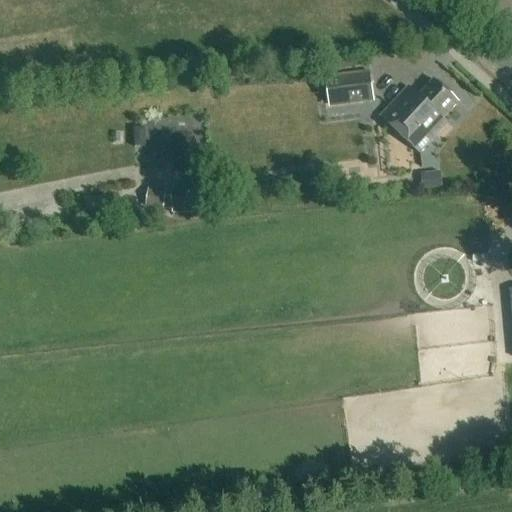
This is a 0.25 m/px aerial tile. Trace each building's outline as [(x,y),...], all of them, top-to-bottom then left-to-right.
[(326,80),(329,103),(373,97),(369,74),(326,80)] [(408,89),(379,120),(417,155),(445,124),(442,121),(457,105),(433,83),(418,98),(408,89)] [(440,174),(422,176),(424,191),(442,188),(440,174)] [(146,208),(163,211),(167,192),(149,189),(146,208)] [(172,192),(173,215),(207,214),(206,190),(172,192)]
